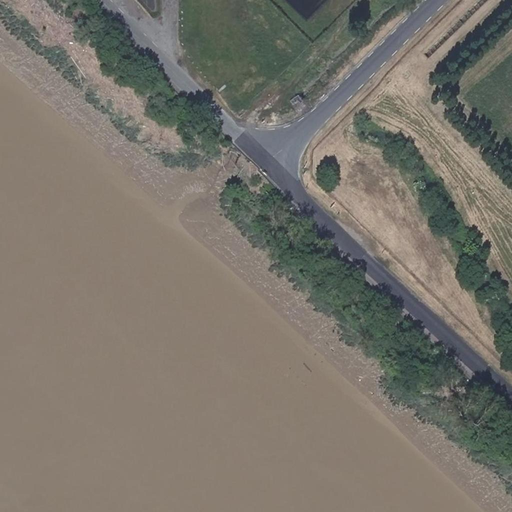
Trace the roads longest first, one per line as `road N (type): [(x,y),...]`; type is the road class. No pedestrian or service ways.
road 1 (tertiary): [(270,165),(511,399)]
road 2 (unclassified): [(270,165),(439,0)]
road 3 (tertiary): [(104,0),(270,165)]
